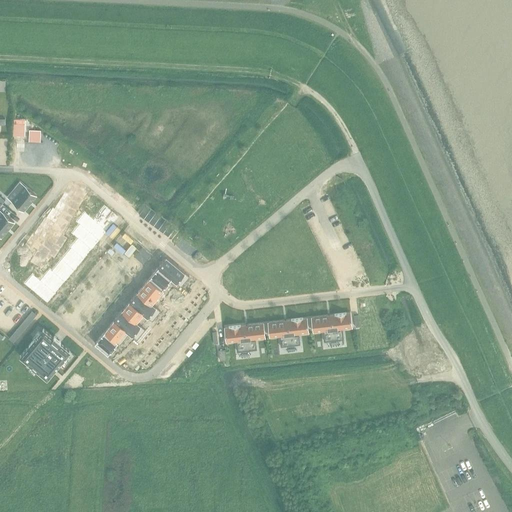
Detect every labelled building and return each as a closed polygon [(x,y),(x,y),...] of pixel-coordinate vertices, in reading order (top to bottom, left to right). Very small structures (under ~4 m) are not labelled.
[(13,119),(12,132),(24,132),(25,119),(13,119)] [(41,132),(40,146),(73,146),(72,132),(41,132)] [(19,193),(12,201),(23,211),(36,196),(20,182),(14,189),(19,193)] [(82,200),(74,209),(81,217),(90,209),(82,200)] [(69,204),(61,211),(75,225),(81,218),(69,204)] [(146,205),(138,215),(167,236),(174,226),(146,205)] [(0,236),(1,238),(14,222),(0,210),(0,236)] [(66,218),(57,227),(65,236),(74,225),(66,218)] [(52,224),(43,237),(59,249),(65,237),(52,224)] [(130,235),(124,242),(138,253),(144,247),(130,236),(130,235)] [(49,242),(42,252),(52,260),(58,250),(49,242)] [(124,242),(116,253),(125,260),(133,249),(124,243),(124,242)] [(35,247),(28,258),(34,261),(45,270),(52,261),(35,247)] [(116,254),(108,267),(120,275),(127,262),(116,254)] [(34,261),(26,272),(38,280),(38,281),(45,271),(34,261)] [(108,268),(101,279),(115,289),(121,278),(108,268)] [(21,269),(15,279),(33,290),(32,289),(38,281),(21,269)] [(101,280),(95,291),(107,299),(107,300),(114,290),(101,280)] [(96,292),(89,301),(90,301),(100,309),(107,301),(96,292)] [(89,302),(81,313),(82,313),(92,320),(99,309),(89,302)] [(350,313),(311,317),(313,332),(323,331),(324,342),(343,339),(342,329),(352,327),(350,313)] [(81,314),(75,323),(87,331),(93,322),(81,314)] [(281,347),(300,344),(298,334),(308,333),(306,318),(268,322),(270,337),(279,336),(281,347)] [(237,352),(256,350),(255,339),(265,338),(263,323),(224,327),(226,342),(236,341),(237,352)] [(43,329),(20,357),(47,379),(70,352),(60,343),(61,342),(54,336),(53,338),(43,329)] [(220,361),(226,360),(225,349),(218,350),(220,361)]
